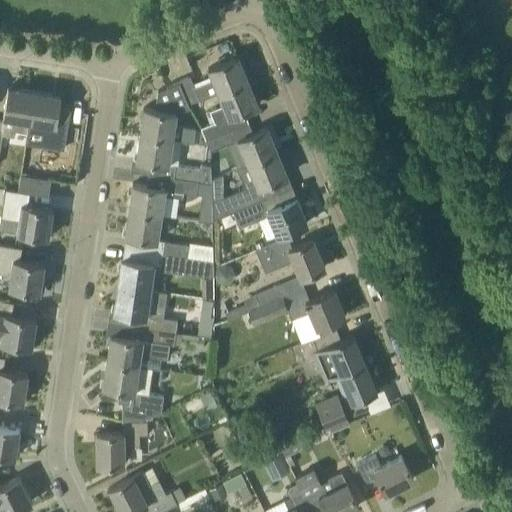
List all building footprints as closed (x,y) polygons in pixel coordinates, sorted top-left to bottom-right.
[(199,99),(199,101),(218,93),(248,80),(238,56),(208,68),(212,79),(194,87),(189,76),(178,80),(188,104),(199,99)] [(158,92),(156,106),(186,110),(190,108),(188,104),(178,80),(159,88),(160,92),(158,92)] [(201,128),(206,139),(248,121),(243,110),(258,104),(248,80),(218,93),(223,105),(210,111),(212,115),(207,117),(210,123),(214,122),(215,122),(201,128)] [(27,134),(33,91),(8,87),(3,117),(5,117),(4,121),(0,120),(0,147),(2,135),(13,137),(14,131),(27,134)] [(40,142),(39,148),(62,152),(69,112),(58,110),(60,96),(33,91),(27,134),(41,136),(40,142)] [(194,141),(196,128),(174,125),(176,112),(143,107),(139,134),(194,141)] [(253,132),(248,121),(206,139),(210,151),(237,141),(241,152),(231,156),(236,168),(277,151),(267,126),(253,132)] [(194,141),(139,134),(136,159),(150,161),(148,174),(197,180),(211,182),(211,167),(200,165),(200,169),(169,165),(172,140),(194,143),(194,141)] [(287,175),(277,151),(236,168),(240,178),(250,174),(256,187),(214,204),(219,216),(277,192),(272,181),(287,175)] [(22,166),(20,182),(49,187),(52,171),(22,166)] [(197,180),(148,174),(147,185),(132,183),(128,209),(161,214),(164,196),(183,198),(183,192),(196,193),(197,180)] [(48,237),(52,209),(28,205),(29,193),(6,190),(0,224),(0,229),(17,232),(48,237)] [(281,203),(277,192),(219,216),(219,217),(224,215),(230,229),(238,226),(239,228),(255,221),(259,230),(273,224),(277,235),(307,223),(296,197),(281,203)] [(157,240),(161,214),(128,209),(124,235),(157,240)] [(291,247),(286,236),(255,248),(261,261),(266,273),(274,269),(292,261),(299,277),(325,267),(313,238),(291,247)] [(162,253),(187,256),(188,245),(164,241),(162,253)] [(40,291),(44,264),(19,260),(21,248),(0,244),(0,273),(10,275),(8,287),(40,291)] [(207,272),(213,273),(213,260),(187,256),(162,253),(160,265),(164,266),(163,270),(207,276),(207,272)] [(149,289),(153,265),(121,259),(117,284),(149,289)] [(263,305),(284,296),(278,283),(258,292),(263,305)] [(175,331),(177,320),(163,318),(167,294),(149,291),(149,289),(117,284),(113,311),(133,314),(131,325),(175,331)] [(287,308),(288,310),(292,320),(311,312),(317,327),(345,315),(334,288),(309,299),(304,288),(284,296),(263,305),(248,311),(252,322),(287,308)] [(202,298),(200,315),(210,316),(212,300),(202,298)] [(31,346),(35,319),(11,315),(13,302),(0,300),(0,329),(1,330),(0,341),(31,346)] [(199,338),(175,335),(175,331),(131,325),(129,337),(109,334),(106,361),(152,367),(156,367),(158,358),(167,359),(170,344),(180,346),(181,339),(199,342),(199,338)] [(340,339),(335,327),(297,343),(307,364),(316,360),(324,380),(365,363),(353,334),(340,339)] [(0,397),(23,401),(27,373),(3,370),(5,357),(0,356),(0,397)] [(122,421),(137,420),(146,416),(161,408),(163,396),(148,394),(152,367),(106,361),(102,386),(119,389),(117,401),(121,402),(122,421)] [(376,391),(365,363),(324,380),(324,381),(340,376),(348,394),(338,398),(336,395),(316,404),(327,427),(330,426),(331,428),(349,421),(347,417),(369,408),(364,396),(376,391)] [(146,416),(137,420),(122,421),(123,432),(96,432),(96,464),(124,464),(124,447),(140,447),(140,433),(147,433),(146,420),(146,416)] [(0,453),(15,456),(19,428),(0,425),(0,453)] [(286,458),(315,445),(311,436),(282,448),(286,458)] [(247,448),(251,459),(274,451),(270,439),(247,448)] [(413,478),(401,454),(381,464),(376,454),(356,464),(367,486),(379,480),(385,492),(413,478)] [(322,482),(313,467),(295,476),(302,491),(312,511),(315,511),(324,508),(326,511),(345,511),(358,506),(341,472),(322,482)] [(165,492),(158,479),(149,484),(142,471),(133,475),(109,488),(121,511),(130,511),(147,504),(150,511),(157,511),(166,508),(177,502),(171,491),(170,490),(165,492)] [(0,485),(0,511),(9,511),(32,501),(19,476),(0,485)] [(290,486),(287,490),(291,497),(302,491),(297,482),(290,486)] [(180,486),(171,491),(177,502),(186,498),(180,486)] [(312,511),(302,491),(284,500),(289,510),(285,511),(312,511)]
